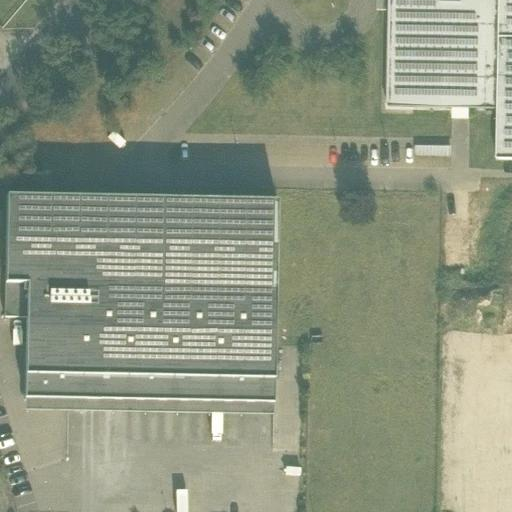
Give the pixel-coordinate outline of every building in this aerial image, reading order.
[(376,0),(376,12),(388,12),(388,10),(395,10),(394,0),(376,0)] [(469,110),(497,110),(498,0),(394,0),(395,10),(388,10),(388,12),(386,108),(451,110),(451,115),(469,116),(469,110)] [(511,0),(498,0),(497,110),(496,160),(511,160),(511,0)] [(25,319),(24,389),(49,389),(53,385),(53,376),(99,377),(101,379),(107,378),(108,377),(273,380),(276,202),(5,197),(3,319),(25,319)] [(474,441),(473,489),(511,489),(511,368),(458,367),(456,441),(474,441)] [(272,404),(273,380),(108,377),(107,378),(101,379),(99,377),(53,376),(53,385),(49,389),(24,389),(24,400),(272,404)] [(272,404),(24,400),(23,412),(272,416),(272,404)]
